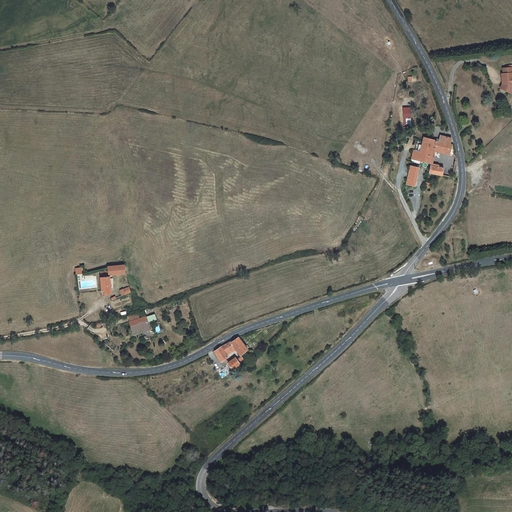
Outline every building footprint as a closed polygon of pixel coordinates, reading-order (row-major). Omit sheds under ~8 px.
[(511,82),(509,83),(509,76),(500,76),(500,82),(498,82),(499,92),(497,96),(507,101),(510,94),(510,91),(511,90),(511,82)] [(403,118),(406,118),(406,124),(411,124),(411,113),(403,113),(403,118)] [(447,146),(434,143),(433,149),(416,145),(413,158),(405,156),(402,165),(405,166),(425,171),(429,160),(445,163),(449,164),(449,160),(448,154),(447,146)] [(423,182),(425,173),(425,171),(405,166),(399,186),(417,191),(419,185),(420,181),(423,182)] [(436,174),(425,173),(423,182),(435,182),(436,174)] [(126,276),(124,265),(107,267),(108,272),(99,274),(102,297),(111,295),(109,278),(126,276)] [(120,290),(122,295),(130,292),(129,287),(120,290)] [(126,297),(112,300),(113,309),(134,306),(132,293),(125,294),(126,297)] [(130,317),(132,323),(140,321),(139,315),(130,317)] [(134,333),(141,331),(149,329),(147,319),(140,321),(132,323),(134,333)] [(220,347),(214,352),(221,362),(225,359),(229,356),(226,352),(235,347),(241,354),(248,350),(240,338),(239,338),(232,342),(232,341),(226,344),(220,347)] [(236,357),(228,363),(232,369),(245,360),(242,356),(237,359),(236,357)]
